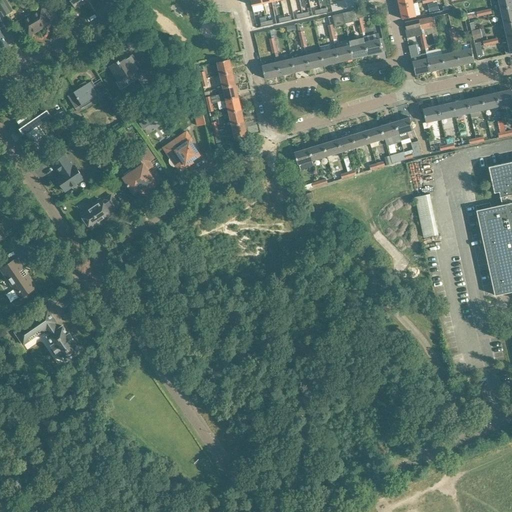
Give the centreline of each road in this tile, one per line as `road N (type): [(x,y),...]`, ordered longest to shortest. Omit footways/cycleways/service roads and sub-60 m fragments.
road 1 (residential): [(97,280),(256,511)]
road 2 (unclassified): [(465,440),(437,365),(380,295),(405,262),(376,235)]
road 3 (residential): [(97,280),(73,268),(72,240),(0,134)]
road 4 (residential): [(299,511),(465,440)]
road 5 (residential): [(403,60),(263,91)]
road 6 (residential): [(277,130),(411,91)]
road 7 (residential): [(97,280),(102,254),(192,196)]
road 8 (residential): [(0,79),(112,10)]
road 9 (track): [(99,511),(0,440)]
